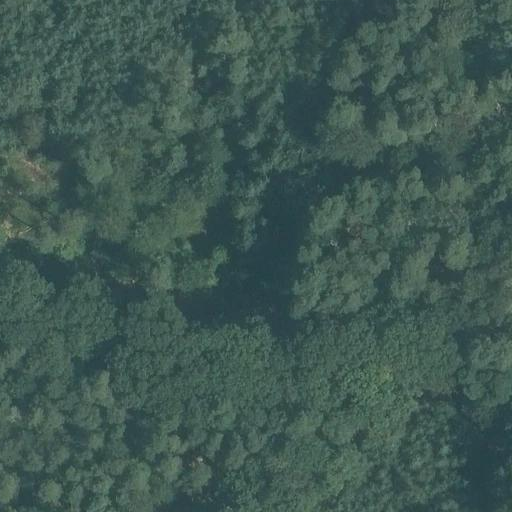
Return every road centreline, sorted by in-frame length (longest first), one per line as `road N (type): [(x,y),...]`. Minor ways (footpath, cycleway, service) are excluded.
road 1 (track): [(435,357),(269,373),(0,309)]
road 2 (track): [(511,326),(435,357),(269,511)]
